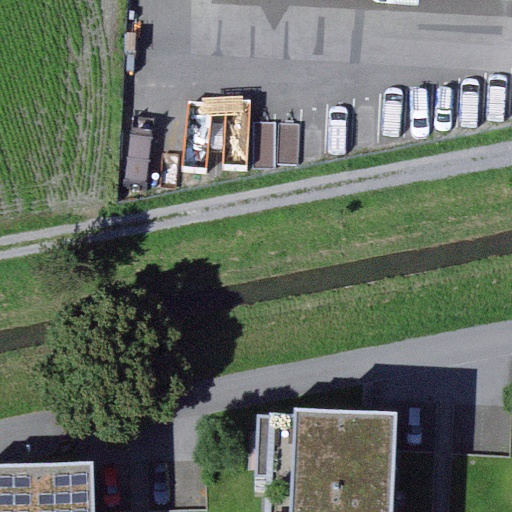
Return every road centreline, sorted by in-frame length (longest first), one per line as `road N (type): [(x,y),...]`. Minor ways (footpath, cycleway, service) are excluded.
road 1 (track): [(511,149),(0,248)]
road 2 (residential): [(511,342),(0,433)]
